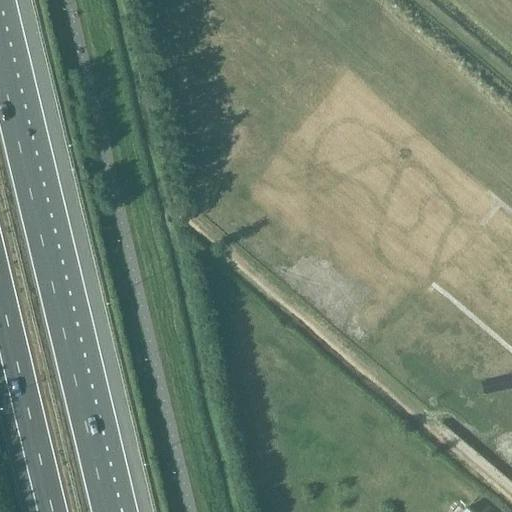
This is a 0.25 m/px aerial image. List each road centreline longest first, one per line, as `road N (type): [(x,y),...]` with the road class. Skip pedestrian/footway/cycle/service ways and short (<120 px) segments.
road 1 (motorway): [(107,511),(0,58)]
road 2 (motorway): [(0,287),(53,511)]
